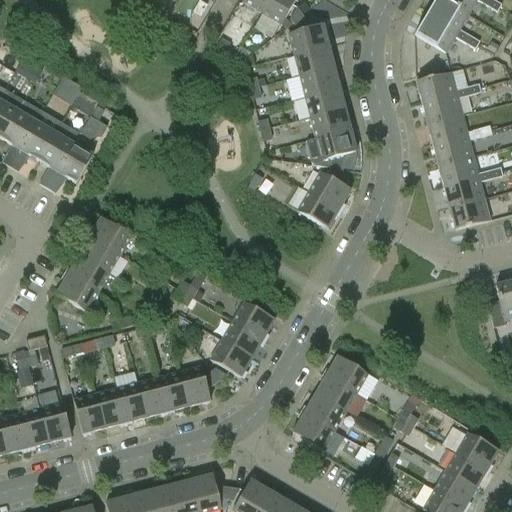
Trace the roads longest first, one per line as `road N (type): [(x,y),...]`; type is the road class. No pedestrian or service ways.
road 1 (residential): [(374,223),(265,402),(225,434)]
road 2 (residential): [(225,434),(0,494)]
road 3 (residential): [(383,7),(372,46),(388,143),(386,193),(374,223)]
road 4 (residential): [(365,511),(225,434)]
road 5 (residential): [(374,223),(474,262),(511,252)]
